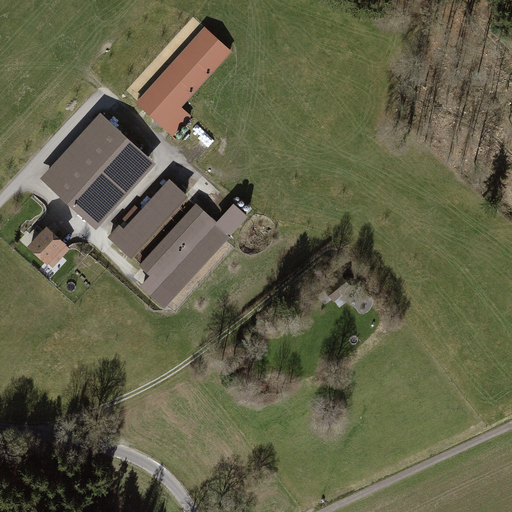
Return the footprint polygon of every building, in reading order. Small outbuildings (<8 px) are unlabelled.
[(230,50),(206,28),(138,102),(172,133),(189,114),(180,106),(230,50)] [(101,118),(46,178),(93,220),(148,160),(101,118)] [(131,255),(185,195),(170,181),(125,230),(120,226),(110,236),(131,255)] [(140,263),(152,275),(207,215),(195,203),(140,263)] [(233,203),(215,222),(229,234),(246,215),(233,203)] [(215,222),(207,215),(152,275),(143,285),(164,305),(229,234),(215,222)] [(47,228),(31,246),(47,261),(56,251),(61,255),(69,247),(47,228)] [(348,287),(341,278),(325,290),(333,299),(339,294),(348,287)] [(255,321),(258,325),(266,319),(262,314),(255,321)]
